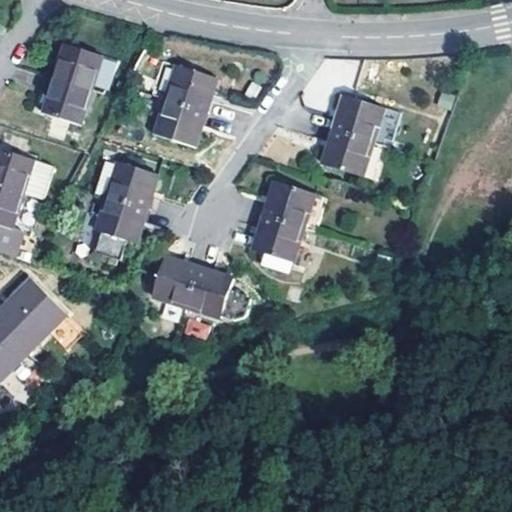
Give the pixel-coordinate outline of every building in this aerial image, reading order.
[(62,56),(55,78),(92,90),(102,56),(66,44),(62,56)] [(124,62),(102,56),(92,90),(113,98),(124,62)] [(177,65),(166,99),(206,112),(208,104),(217,77),(177,65)] [(81,124),(92,90),(55,78),(48,99),(43,113),(81,124)] [(443,93),(438,106),(451,111),(456,98),(443,93)] [(345,95),(334,130),(372,142),(383,108),(345,95)] [(203,120),(206,112),(166,99),(155,133),(195,146),(203,120)] [(393,111),(383,108),(372,142),(383,146),(393,111)] [(362,177),(372,142),(334,130),(323,164),(362,177)] [(372,142),(362,177),(378,181),(387,147),(383,146),(372,142)] [(0,186),(24,194),(31,169),(34,160),(0,149),(0,186)] [(107,196),(118,162),(105,159),(95,193),(107,196)] [(31,169),(46,174),(49,164),(34,160),(31,169)] [(118,162),(107,196),(148,209),(158,175),(118,162)] [(24,194),(38,199),(46,174),(31,169),(24,194)] [(267,207),(265,216),(304,228),(314,193),(275,181),(267,207)] [(13,228),(24,194),(0,186),(0,253),(14,258),(23,231),(13,228)] [(128,240),(137,243),(145,216),(148,209),(107,196),(96,231),(102,232),(94,259),(117,265),(119,260),(122,261),(128,240)] [(304,228),(265,216),(263,222),(254,250),(266,254),(262,266),(290,274),(304,228)] [(187,307),(199,267),(191,265),(166,257),(153,296),(169,301),(187,307)] [(230,289),(234,278),(207,270),(199,267),(187,307),(222,318),(223,316),(234,320),(246,315),(251,298),(247,297),(248,295),(230,289)] [(32,279),(0,311),(0,327),(28,355),(68,315),(32,279)] [(187,307),(169,301),(168,307),(186,312),(187,307)] [(188,318),(184,333),(207,339),(211,324),(188,318)] [(0,383),(28,355),(0,327),(0,383)]
